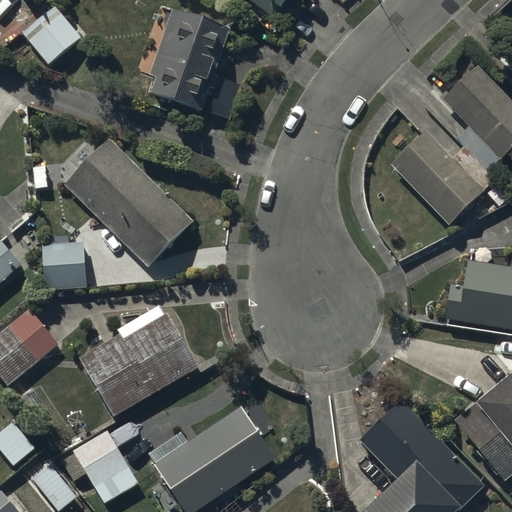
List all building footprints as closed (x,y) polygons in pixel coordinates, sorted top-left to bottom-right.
[(246,0),(274,21),(290,0),(246,0)] [(55,8),(23,35),(48,66),(81,39),(55,8)] [(230,29),(171,10),(149,77),(156,79),(151,95),(203,111),(210,90),(216,93),(210,114),(231,121),(242,86),(214,77),(230,29)] [(425,131),(390,165),(448,226),(496,181),(488,173),(511,150),(511,101),(479,67),(443,101),(469,128),(456,140),(463,147),(451,159),(425,131)] [(111,141),(65,187),(148,269),(194,223),(111,141)] [(0,284),(21,267),(0,242),(0,284)] [(84,243),(42,246),(45,291),(87,289),(84,243)] [(451,288),(445,321),(511,331),(511,266),(511,268),(468,261),(463,290),(451,288)] [(79,359),(80,360),(113,418),(198,370),(167,315),(165,316),(160,307),(117,331),(120,336),(79,359)] [(28,311),(0,334),(0,378),(8,388),(58,346),(28,311)] [(511,377),(456,423),(504,484),(511,477),(511,377)] [(33,389),(18,399),(32,421),(47,411),(33,389)] [(401,402),(361,441),(399,480),(365,511),(458,511),(484,488),(401,402)] [(183,435),(149,454),(165,481),(151,489),(164,511),(194,511),(277,464),(245,408),(187,442),(183,435)] [(35,450),(13,424),(0,434),(0,451),(13,468),(35,450)] [(74,455),(62,462),(74,483),(87,475),(104,506),(139,486),(107,433),(73,453),(74,455)] [(60,511),(79,496),(54,464),(32,480),(36,485),(30,489),(48,511),(60,511)] [(19,511),(2,491),(0,491),(0,511),(19,511)]
